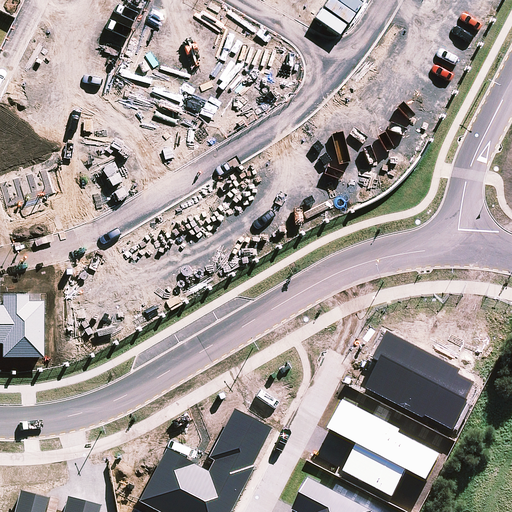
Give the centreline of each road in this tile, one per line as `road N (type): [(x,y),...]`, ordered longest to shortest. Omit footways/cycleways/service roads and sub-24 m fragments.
road 1 (residential): [(0,424),(79,417),(368,259),(459,243)]
road 2 (residential): [(342,65),(284,117),(107,227),(55,250),(0,261)]
road 3 (residential): [(459,243),(473,157),(511,85)]
road 4 (residential): [(249,511),(318,380)]
road 5 (residential): [(342,65),(237,0)]
